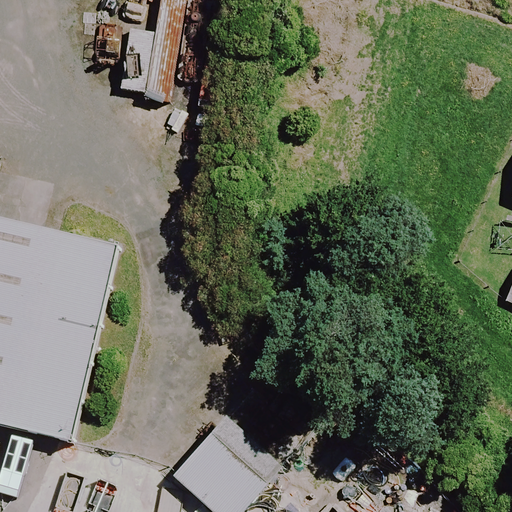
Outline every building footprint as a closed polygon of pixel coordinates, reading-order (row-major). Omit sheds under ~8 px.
[(191,0),(162,0),(148,106),(176,110),(191,0)] [(229,115),(243,0),(215,0),(202,111),(229,115)] [(149,18),(101,9),(91,68),(138,76),(149,18)] [(135,250),(0,222),(0,427),(96,447),(135,250)] [(251,511),(285,475),(229,424),(177,483),(209,511),(251,511)]
